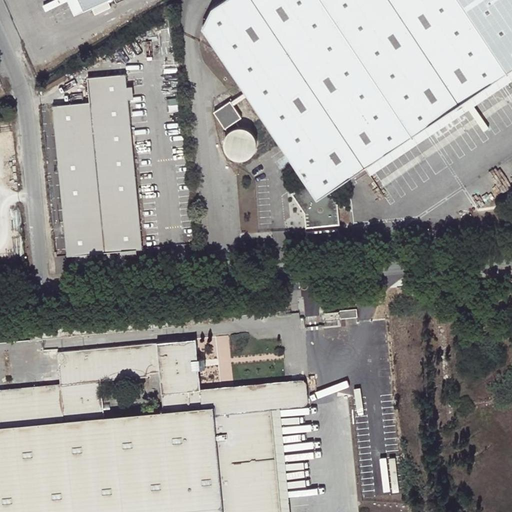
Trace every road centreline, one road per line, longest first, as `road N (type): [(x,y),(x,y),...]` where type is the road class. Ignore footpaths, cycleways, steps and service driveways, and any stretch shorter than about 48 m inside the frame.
road 1 (tertiary): [(511,253),(44,297)]
road 2 (unclassified): [(0,36),(25,99),(44,297)]
road 3 (unknown): [(236,280),(194,79),(190,20)]
road 4 (unknown): [(185,285),(146,66)]
